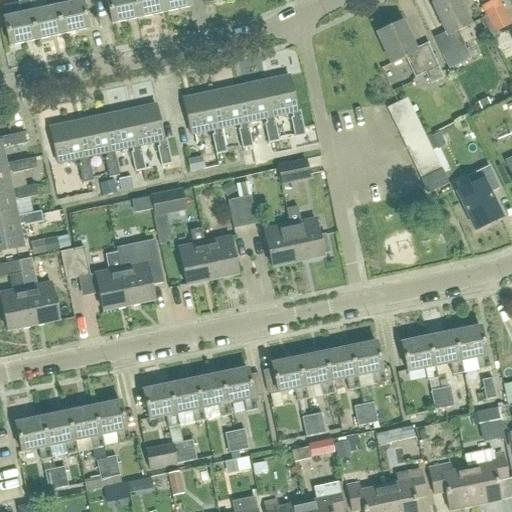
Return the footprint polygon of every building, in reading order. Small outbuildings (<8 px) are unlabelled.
[(29,14),(35,42),(60,37),(54,9),(58,8),(55,0),(44,0),(46,10),(32,13),(29,14)] [(54,9),(60,37),(87,31),(81,3),(83,3),(82,0),(71,0),(72,5),(58,8),(54,9)] [(136,21),(131,0),(104,0),(109,26),(136,21)] [(131,0),(136,21),(162,16),(158,0),(131,0)] [(158,0),(162,16),(189,10),(186,0),(158,0)] [(469,60),(463,47),(456,32),(469,27),(456,0),(440,0),(430,5),(443,33),(432,39),(441,57),(447,70),(469,60)] [(510,25),(498,0),(494,0),(480,7),(493,34),(510,25)] [(35,42),(29,14),(32,13),(29,1),(17,3),(20,15),(3,19),(9,48),(35,42)] [(441,81),(427,47),(414,52),(402,24),(376,36),(389,66),(404,59),(413,79),(423,75),(428,86),(441,81)] [(260,84),(268,120),(271,119),(290,115),(292,128),(293,138),(303,135),(302,126),(300,127),(298,113),(295,114),(287,78),(260,84)] [(234,89),(242,126),(245,125),(264,121),(267,134),(266,134),(268,144),(278,142),(276,132),(274,133),(271,119),(268,120),(260,84),(234,89)] [(216,131),(219,130),(238,126),(241,140),(240,140),(242,149),(251,147),(250,138),(248,138),(245,125),(242,126),(234,89),(208,94),(216,131)] [(216,131),(208,94),(182,100),(189,137),(211,132),(216,155),(225,153),(223,144),(222,144),(219,130),(216,131)] [(391,120),(411,111),(406,100),(386,110),(391,120)] [(478,109),(487,128),(503,121),(494,101),(478,109)] [(163,143),(161,135),(155,106),(128,112),(135,149),(138,148),(157,144),(161,165),(169,164),(165,142),(163,143)] [(411,111),(391,120),(396,131),(416,121),(411,111)] [(101,118),(109,155),(112,154),(131,150),(135,171),(143,170),(138,148),(135,149),(128,112),(101,118)] [(83,160),(86,160),(104,156),(108,177),(116,175),(112,154),(109,155),(101,118),(75,123),(83,160)] [(401,141),(421,131),(416,121),(396,131),(401,141)] [(83,160),(75,123),(48,129),(56,166),(77,161),(82,183),(90,181),(86,160),(83,160)] [(421,131),(401,141),(406,151),(426,141),(421,131)] [(0,170),(6,169),(5,165),(1,147),(6,146),(6,148),(25,144),(23,134),(0,138),(0,170)] [(411,161),(431,151),(426,141),(406,151),(411,161)] [(431,151),(411,161),(416,171),(436,162),(431,151)] [(244,169),(253,167),(250,155),(241,157),(244,169)] [(189,173),(203,170),(200,157),(187,160),(189,173)] [(0,198),(12,195),(11,192),(7,173),(12,172),(12,174),(31,169),(28,160),(5,165),(6,169),(0,170),(0,198)] [(305,160),(275,166),(280,186),(309,180),(305,160)] [(511,160),(503,164),(511,182),(511,160)] [(421,181),(441,172),(436,162),(416,171),(421,181)] [(455,193),(474,232),(500,219),(488,195),(499,190),(488,167),(465,178),(469,186),(455,193)] [(447,184),(441,172),(421,181),(428,194),(447,184)] [(120,193),(133,191),(130,178),(117,181),(120,193)] [(101,197),(116,194),(113,182),(98,185),(101,197)] [(225,198),(236,192),(230,182),(219,188),(225,198)] [(238,199),(244,228),(256,225),(247,182),(234,185),(236,192),(237,200),(238,199)] [(0,225),(17,221),(17,218),(12,199),(17,198),(17,200),(36,196),(34,186),(11,192),(12,195),(0,198),(0,225)] [(151,210),(158,246),(171,243),(166,216),(185,212),(180,190),(149,197),(152,210),(151,210)] [(238,199),(237,200),(226,202),(232,230),(244,228),(238,199)] [(285,210),(288,226),(296,264),(322,259),(321,255),(327,254),(323,238),(318,239),(314,221),(300,223),(296,208),(285,210)] [(17,221),(0,225),(0,253),(23,248),(18,226),(23,225),(23,227),(42,222),(39,212),(30,215),(17,218),(17,221)] [(296,264),(288,226),(262,231),(270,270),(296,264)] [(189,232),(192,246),(177,249),(185,288),(211,282),(203,244),(200,229),(189,232)] [(32,256),(67,249),(64,237),(56,239),(55,238),(29,244),(32,256)] [(228,238),(203,244),(211,282),(237,277),(228,238)] [(150,287),(162,284),(153,241),(115,249),(116,253),(127,308),(153,303),(150,287)] [(71,251),(77,278),(88,276),(83,248),(71,251)] [(77,278),(71,251),(59,253),(65,281),(77,278)] [(127,308),(116,253),(104,256),(107,272),(94,275),(102,313),(127,308)] [(19,262),(32,328),(58,323),(50,284),(36,287),(31,259),(19,262)] [(0,278),(9,277),(12,292),(0,294),(0,302),(6,333),(32,328),(19,262),(0,265),(0,278)] [(486,355),(485,355),(479,329),(452,335),(458,363),(461,362),(475,359),(477,370),(489,368),(486,355)] [(463,374),(461,362),(458,363),(452,335),(426,340),(433,368),(435,368),(450,364),(452,376),(463,374)] [(437,379),(435,368),(433,368),(426,340),(400,346),(406,374),(423,370),(425,381),(437,379)] [(354,378),(357,378),(371,375),(373,385),(384,384),(382,370),(381,371),(375,344),(348,350),(354,378)] [(328,384),(331,383),(346,380),(348,391),(358,389),(357,378),(354,378),(348,350),(322,355),(328,384)] [(305,389),(320,385),(322,396),(333,394),(331,383),(328,384),(322,355),(297,360),(303,389),(305,389)] [(307,400),(305,389),(303,389),(297,360),(270,366),(276,394),(294,391),(296,402),(307,400)] [(254,397),(252,398),(246,371),(220,376),(226,405),(228,405),(242,402),(244,412),(256,410),(254,397)] [(230,416),(228,405),(226,405),(220,376),(194,382),(200,410),(202,410),(217,407),(219,418),(230,416)] [(480,381),(484,401),(495,399),(491,379),(480,381)] [(204,421),(202,410),(200,410),(194,382),(168,387),(174,416),(176,415),(191,412),(193,423),(204,421)] [(174,416),(168,387),(142,392),(148,421),(166,417),(171,445),(143,450),(147,469),(184,463),(181,443),(176,415),(174,416)] [(439,389),(443,409),(453,407),(449,387),(439,389)] [(443,409),(439,389),(429,392),(434,411),(443,409)] [(126,429),(125,430),(119,403),(92,409),(98,437),(101,436),(116,433),(118,445),(129,443),(126,429)] [(363,406),(367,426),(368,431),(378,429),(372,404),(363,406)] [(367,426),(363,406),(353,408),(357,428),(367,426)] [(103,449),(101,436),(98,437),(92,409),(66,414),(72,442),(73,442),(90,439),(92,451),(103,449)] [(499,421),(496,409),(475,413),(477,426),(499,421)] [(75,455),(73,442),(72,442),(66,414),(41,419),(47,448),(49,447),(63,444),(65,457),(75,455)] [(310,417),(314,436),(324,434),(320,415),(310,417)] [(314,436),(310,417),(300,419),(304,438),(314,436)] [(51,460),(49,447),(47,448),(41,419),(14,425),(20,453),(37,450),(40,462),(51,460)] [(233,432),(237,452),(247,450),(242,424),(232,426),(233,432)] [(237,452),(233,432),(233,433),(231,425),(222,427),(228,454),(237,452)] [(414,439),(412,427),(400,429),(402,441),(414,439)] [(416,431),(418,442),(426,440),(424,430),(416,431)] [(181,443),(184,463),(195,461),(191,441),(181,443)] [(350,458),(346,442),(333,445),(337,461),(350,458)] [(310,460),(307,448),(290,452),(293,464),(310,460)] [(464,470),(472,508),(499,503),(495,484),(506,482),(500,454),(488,457),(490,465),(464,470)] [(121,485),(118,473),(114,457),(104,459),(111,487),(121,485)] [(239,460),(242,472),(249,471),(247,458),(239,460)] [(111,487),(104,459),(95,461),(98,478),(82,481),(85,493),(111,487)] [(252,465),(253,475),(266,473),(265,464),(252,465)] [(449,465),(438,468),(425,470),(431,497),(441,495),(444,511),(453,511),(472,508),(464,470),(451,473),(449,465)] [(53,470),(57,490),(67,488),(63,468),(53,470)] [(57,490),(53,470),(43,472),(47,492),(57,490)] [(394,476),(396,484),(382,487),(387,511),(413,511),(411,502),(422,499),(416,472),(404,475),(394,476)] [(171,497),(182,495),(178,473),(167,475),(171,497)] [(387,511),(382,487),(357,493),(356,485),(344,488),(348,511),(359,511),(360,511),(359,511),(387,511)] [(301,505),(302,511),(339,511),(335,490),(323,492),(324,500),(301,505)] [(230,503),(232,511),(254,511),(254,506),(255,506),(253,498),(230,503)] [(302,511),(301,505),(276,510),(275,502),(262,505),(263,511),(302,511)]
